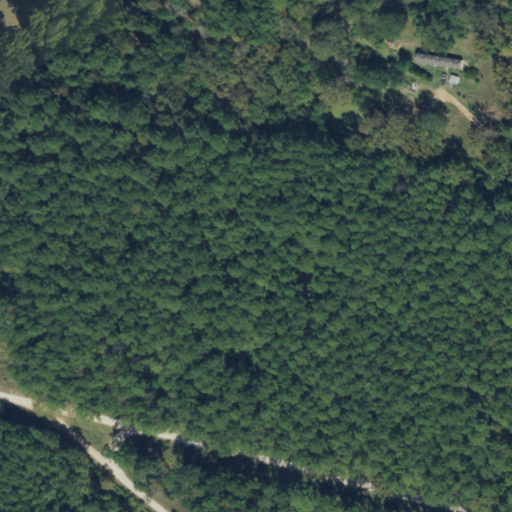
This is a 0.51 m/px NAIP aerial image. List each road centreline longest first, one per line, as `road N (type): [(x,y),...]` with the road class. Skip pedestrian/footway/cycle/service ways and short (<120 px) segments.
road 1 (residential): [(0,399),(61,424),(408,511)]
road 2 (residential): [(166,511),(61,424)]
